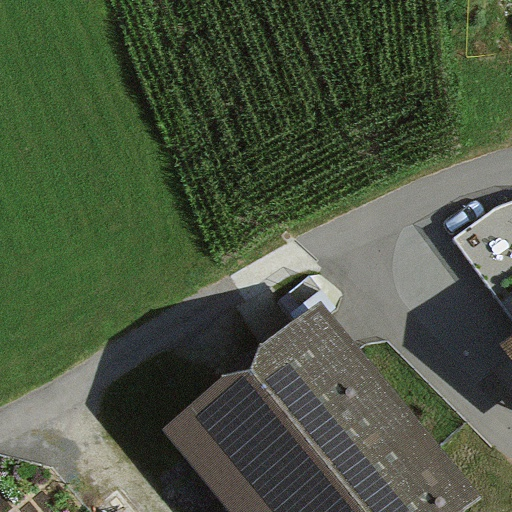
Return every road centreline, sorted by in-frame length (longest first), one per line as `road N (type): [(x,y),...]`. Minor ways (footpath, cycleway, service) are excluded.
road 1 (track): [(0,435),(355,240),(511,183)]
road 2 (unknown): [(355,240),(479,406),(511,432)]
